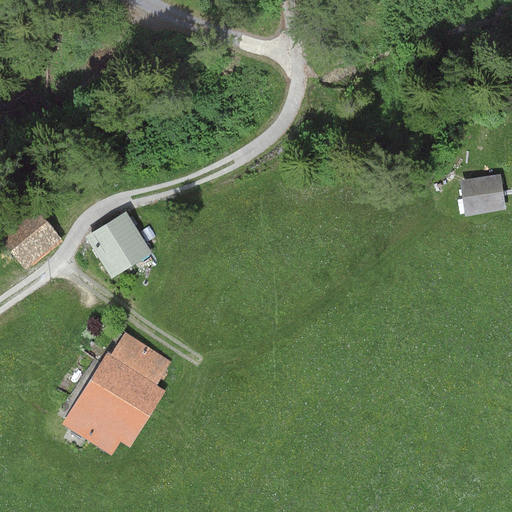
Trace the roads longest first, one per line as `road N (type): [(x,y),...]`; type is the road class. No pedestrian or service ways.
road 1 (track): [(296,58),(295,97),(281,126),(252,151),(97,212),(58,263),(0,306)]
road 2 (track): [(296,58),(196,28),(142,0)]
